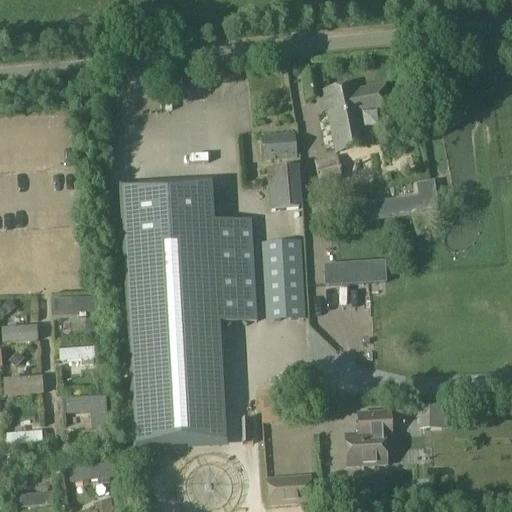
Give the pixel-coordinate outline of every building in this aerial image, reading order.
[(317,74),(300,78),(304,103),(321,100),(317,74)] [(357,90),(356,86),(323,93),(333,151),(366,146),(359,113),(382,107),(377,87),(357,90)] [(261,160),(294,158),(292,136),(259,137),(261,160)] [(344,184),(338,162),(314,167),(318,189),(344,184)] [(268,211),(297,209),(294,167),(265,170),(268,211)] [(213,225),(211,186),(122,191),(136,449),(225,444),(219,326),(257,324),(251,222),(213,225)] [(267,322),(303,320),(299,245),(262,247),(267,322)] [(384,264),(323,268),(325,289),(385,285),(384,264)] [(82,279),(42,284),(49,338),(88,333),(82,279)] [(23,286),(0,289),(0,343),(29,340),(23,286)] [(90,325),(84,336),(92,340),(98,329),(90,325)] [(88,333),(49,338),(53,375),(54,391),(94,387),(93,371),(88,333)] [(29,340),(0,343),(0,397),(35,394),(33,377),(29,340)] [(344,375),(361,374),(360,348),(343,349),(344,375)] [(104,370),(96,371),(97,384),(105,383),(104,370)] [(303,380),(303,370),(268,371),(268,381),(303,380)] [(94,387),(54,391),(60,449),(100,444),(94,387)] [(35,394),(0,397),(0,451),(1,456),(40,451),(35,394)] [(443,431),(444,407),(419,407),(419,431),(443,431)] [(378,436),(377,431),(385,431),(383,415),(347,416),(348,433),(358,433),(358,436),(345,437),(347,470),(386,467),(384,435),(378,436)] [(5,468),(9,511),(40,511),(56,510),(50,462),(5,468)] [(154,464),(136,465),(137,477),(155,476),(154,464)] [(9,511),(5,468),(0,468),(0,511),(9,511)] [(110,468),(67,471),(69,485),(111,481),(110,468)] [(267,483),(269,509),(312,505),(310,479),(267,483)] [(112,511),(111,501),(99,503),(100,511),(112,511)]
